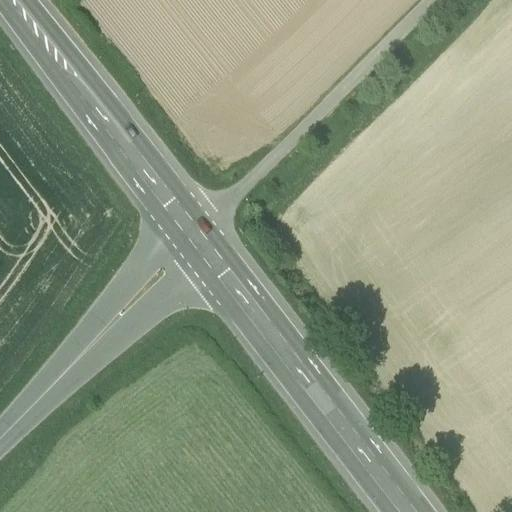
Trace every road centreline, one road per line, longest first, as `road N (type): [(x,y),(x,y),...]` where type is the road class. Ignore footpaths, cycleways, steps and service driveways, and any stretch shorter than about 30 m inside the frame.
road 1 (secondary): [(404,511),(193,241)]
road 2 (unclassified): [(433,0),(193,241)]
road 3 (secondary): [(193,241),(8,0)]
road 4 (tertiary): [(0,439),(193,241)]
